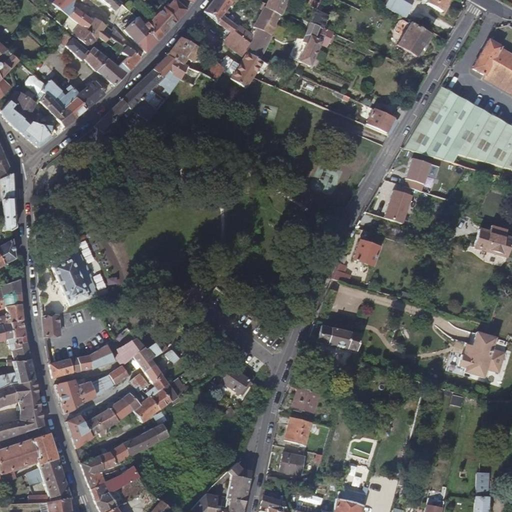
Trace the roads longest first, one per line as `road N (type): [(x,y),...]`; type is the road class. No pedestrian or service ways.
road 1 (unclassified): [(252,511),(272,403),(333,251),(478,0)]
road 2 (secondary): [(17,170),(35,353),(89,511)]
road 3 (residential): [(17,170),(88,124),(204,0)]
road 4 (unknown): [(495,9),(462,75),(511,109)]
